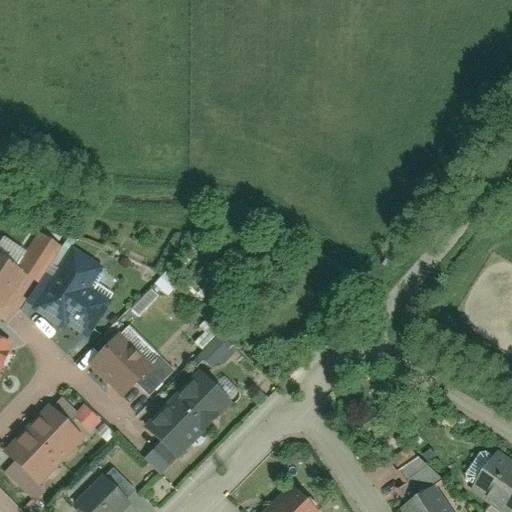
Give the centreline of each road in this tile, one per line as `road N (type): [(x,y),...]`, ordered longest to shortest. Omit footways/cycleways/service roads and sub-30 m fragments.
road 1 (unclassified): [(368,333),(511,164)]
road 2 (unclassified): [(368,333),(511,429)]
road 3 (residential): [(186,511),(291,412)]
road 4 (residential): [(291,412),(367,511)]
